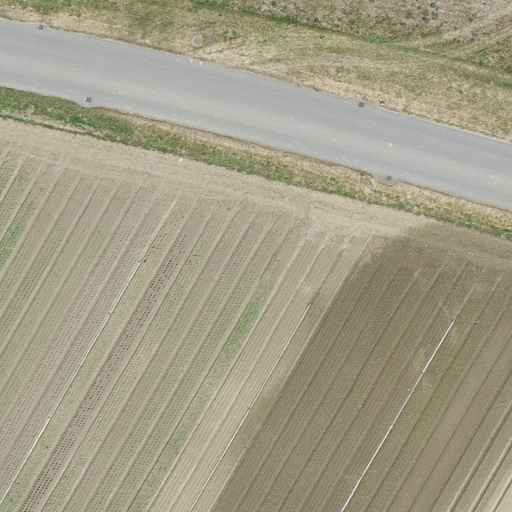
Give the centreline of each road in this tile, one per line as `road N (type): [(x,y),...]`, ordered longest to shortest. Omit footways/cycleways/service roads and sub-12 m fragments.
road 1 (tertiary): [(511,175),(205,95),(0,54)]
road 2 (track): [(205,95),(258,73),(369,60),(511,101)]
